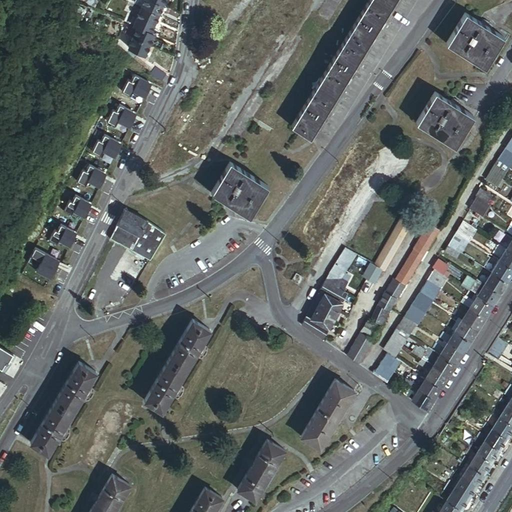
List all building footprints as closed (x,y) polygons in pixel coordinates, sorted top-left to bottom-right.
[(158,15),(162,6),(149,0),(142,0),(141,3),(139,3),(137,6),(158,15)] [(309,139),(391,0),(366,0),(290,128),(309,139)] [(153,25),(158,15),(137,6),(136,10),(138,11),(135,17),(153,25)] [(485,65),(504,34),(466,11),(447,42),(485,65)] [(198,152),(278,23),(259,12),(179,141),(198,152)] [(151,30),(153,25),(135,17),(133,21),(124,17),(122,21),(129,24),(136,27),(149,32),(150,29),(151,30)] [(132,37),(136,27),(129,24),(124,34),(132,37)] [(148,45),(153,34),(149,32),(136,27),(132,37),(148,45)] [(148,45),(132,37),(126,48),(143,55),(148,45)] [(166,74),(155,66),(150,72),(161,81),(166,74)] [(128,82),(122,93),(130,98),(132,94),(142,99),(147,90),(145,89),(147,83),(134,76),(130,83),(128,82)] [(456,145),(474,114),(436,91),(417,123),(456,145)] [(119,106),(115,113),(112,112),(107,123),(115,127),(117,123),(127,129),(132,120),(130,119),(132,113),(119,106)] [(100,143),(97,142),(92,153),(100,157),(102,153),(112,159),(117,149),(115,148),(118,143),(104,136),(100,143)] [(322,245),(377,156),(358,144),(303,234),(322,245)] [(509,167),(511,163),(511,151),(504,147),(497,159),(508,166),(509,167)] [(508,166),(497,159),(494,163),(506,170),(508,166)] [(506,170),(494,163),(489,171),(501,178),(506,170)] [(250,217),(269,187),(232,164),(212,194),(250,217)] [(102,173),(89,166),(85,173),(83,171),(77,183),(85,187),(87,183),(97,188),(102,179),(100,178),(102,173)] [(496,186),(501,178),(489,171),(485,178),(496,186)] [(493,195),(481,187),(476,196),(477,196),(488,203),(493,195)] [(69,201),(64,213),(72,217),(74,213),(84,218),(89,209),(86,208),(89,203),(75,196),(72,203),(69,201)] [(483,216),(490,204),(488,203),(477,196),(470,208),(483,216)] [(162,231),(151,224),(124,210),(117,224),(138,235),(140,232),(137,231),(139,228),(151,235),(157,239),(162,231)] [(382,273),(415,216),(404,210),(371,266),(368,264),(360,277),(371,284),(379,271),(382,273)] [(471,236),(476,228),(463,220),(458,227),(471,236)] [(422,253),(436,229),(426,223),(412,247),(413,248),(422,253)] [(130,251),(138,235),(117,224),(109,240),(130,251)] [(55,231),(49,242),(57,246),(59,242),(69,248),(74,239),(72,238),(74,232),(61,225),(57,232),(55,231)] [(471,236),(458,227),(455,231),(468,239),(469,240),(471,236)] [(142,250),(151,235),(139,228),(137,231),(140,232),(138,235),(130,251),(139,256),(140,254),(146,258),(148,254),(142,250)] [(460,252),(468,239),(455,231),(447,244),(457,251),(460,252)] [(148,254),(157,239),(151,235),(142,250),(148,254)] [(503,245),(506,241),(501,237),(497,242),(503,245)] [(500,250),(503,245),(497,242),(494,247),(500,250)] [(457,251),(447,244),(444,250),(454,256),(457,251)] [(339,279),(355,251),(345,245),(329,273),(339,279)] [(511,251),(506,247),(499,258),(511,266),(511,251)] [(404,283),(422,253),(413,248),(395,278),(404,283)] [(35,249),(28,264),(38,269),(36,273),(50,280),(57,267),(54,266),(57,260),(35,249)] [(133,279),(146,258),(140,254),(139,256),(127,275),(133,279)] [(506,281),(511,271),(511,266),(499,258),(490,272),(506,281)] [(488,270),(491,265),(485,261),(482,266),(488,270)] [(485,275),(488,270),(482,266),(479,271),(485,275)] [(445,275),(435,269),(433,272),(443,278),(445,275)] [(437,288),(443,278),(433,272),(431,270),(424,280),(437,288)] [(506,281),(490,272),(483,283),(499,293),(506,281)] [(322,338),(347,294),(342,291),(347,283),(339,279),(329,273),(300,325),(322,338)] [(297,286),(302,278),(294,274),(290,281),(297,286)] [(389,309),(404,283),(395,278),(393,277),(378,303),(379,303),(389,309)] [(432,296),(437,288),(424,280),(419,288),(432,296)] [(499,293),(483,283),(476,295),(492,305),(499,293)] [(473,293),(476,288),(471,285),(468,290),(473,293)] [(470,298),(473,293),(468,290),(464,295),(470,298)] [(430,298),(417,291),(416,292),(429,300),(430,298)] [(423,310),(429,300),(416,292),(411,302),(423,310)] [(492,305),(476,295),(468,307),(484,317),(492,305)] [(415,322),(423,310),(411,302),(403,314),(415,322)] [(381,324),(389,309),(379,303),(370,318),(381,324)] [(484,317),(468,307),(461,318),(477,328),(484,317)] [(462,311),(456,308),(453,313),(458,316),(462,311)] [(455,321),(458,316),(453,313),(450,317),(455,321)] [(409,335),(416,323),(415,322),(403,314),(395,327),(409,335)] [(162,410),(209,328),(191,318),(144,399),(162,410)] [(369,338),(378,324),(367,318),(359,331),(369,338)] [(477,328),(461,318),(454,330),(470,339),(477,328)] [(406,338),(409,335),(395,327),(393,330),(406,338)] [(402,346),(406,338),(393,330),(389,337),(402,346)] [(462,352),(470,339),(454,330),(447,342),(462,352)] [(358,363),(372,339),(369,338),(359,331),(345,355),(358,363)] [(447,335),(441,332),(438,336),(444,340),(447,335)] [(501,354),(509,342),(497,334),(487,350),(503,360),(505,357),(501,354)] [(441,344),(444,340),(438,336),(435,341),(441,344)] [(395,356),(402,346),(389,337),(383,348),(395,356)] [(103,338),(93,355),(108,364),(118,346),(103,338)] [(455,364),(462,352),(447,342),(439,354),(455,364)] [(0,370),(1,371),(6,362),(8,363),(13,355),(0,346),(0,370)] [(429,363),(436,352),(430,348),(425,357),(422,355),(421,358),(429,363)] [(394,371),(401,361),(387,353),(380,363),(394,371)] [(455,364),(439,354),(432,365),(448,375),(455,364)] [(429,363),(421,358),(419,360),(421,362),(420,364),(426,368),(429,363)] [(48,452),(96,371),(78,361),(31,442),(48,452)] [(394,371),(380,363),(375,371),(389,379),(394,371)] [(441,387),(448,375),(432,365),(425,377),(441,387)] [(415,385),(422,375),(416,371),(411,379),(409,377),(407,380),(415,385)] [(419,387),(425,377),(422,375),(415,385),(419,387)] [(434,397),(441,387),(425,377),(419,387),(434,397)] [(320,447),(355,389),(336,378),(301,436),(320,447)] [(415,385),(407,380),(405,383),(407,384),(406,387),(412,391),(415,385)] [(427,409),(434,397),(419,387),(411,399),(427,409)] [(511,420),(511,403),(508,401),(501,413),(511,420)] [(496,420),(501,413),(497,411),(492,408),(487,415),(490,418),(491,416),(496,420)] [(507,435),(511,426),(511,420),(501,413),(496,420),(495,421),(493,425),(507,435)] [(500,446),(507,435),(493,425),(485,437),(500,446)] [(500,446),(485,437),(478,448),(493,457),(500,446)] [(255,498),(285,449),(268,438),(238,488),(255,498)] [(485,470),(493,457),(478,448),(470,461),(485,470)] [(485,470),(470,461),(462,473),(476,483),(485,470)] [(112,511),(130,483),(112,473),(98,496),(96,501),(88,511),(112,511)] [(469,494),(476,483),(462,473),(454,485),(469,494)] [(461,507),(469,494),(454,485),(447,497),(461,507)] [(214,511),(224,496),(207,486),(190,511),(214,511)] [(417,511),(426,511),(439,493),(431,488),(416,511),(417,511)] [(457,511),(461,507),(447,497),(437,511),(457,511)]
